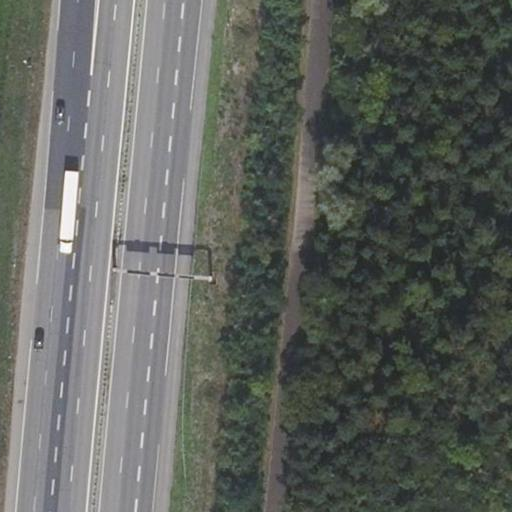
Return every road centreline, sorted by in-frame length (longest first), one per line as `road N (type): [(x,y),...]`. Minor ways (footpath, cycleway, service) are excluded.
road 1 (track): [(282,511),(336,0)]
road 2 (motorway): [(126,511),(174,0)]
road 3 (motorway): [(91,75),(50,511)]
